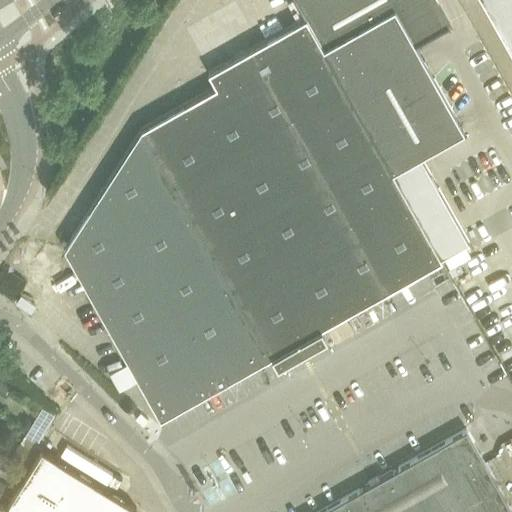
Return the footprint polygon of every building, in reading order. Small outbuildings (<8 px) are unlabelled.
[(435,0),(296,0),(306,17),(392,171),(464,130),(415,43),(449,24),(444,15),(435,0)] [(511,0),(482,0),(511,52),(511,0)] [(271,354),(277,364),(326,336),(321,326),(441,258),(392,171),(306,17),(208,72),(216,85),(141,127),(64,247),(147,396),(160,418),(271,354)] [(9,385),(0,379),(0,391),(3,394),(9,385)] [(49,422),(53,416),(44,410),(27,436),(30,438),(36,442),(49,422)] [(511,511),(511,508),(466,428),(317,511),(511,511)] [(22,465),(36,442),(30,438),(26,445),(21,442),(11,457),(22,465)] [(42,448),(5,511),(134,511),(136,507),(42,448)] [(0,474),(12,482),(22,465),(0,450),(0,474)]
